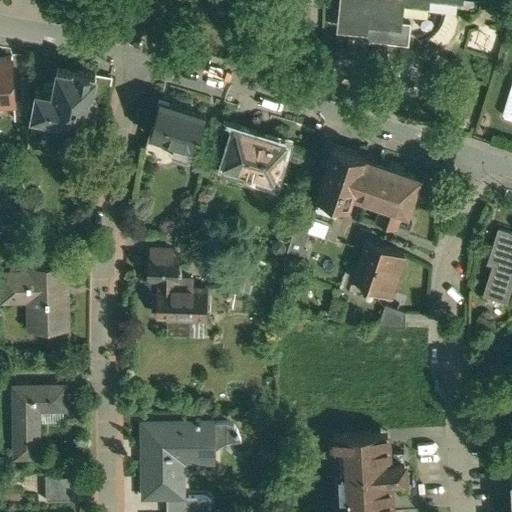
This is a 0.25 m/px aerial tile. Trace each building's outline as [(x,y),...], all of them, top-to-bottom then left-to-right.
[(342,0),(339,26),(365,29),(364,38),(391,41),(392,24),(400,24),(402,0),(411,0),(428,2),(427,0),(342,0)] [(0,103),(14,102),(12,58),(0,59),(0,103)] [(73,71),(58,68),(57,69),(54,83),(46,82),(45,83),(43,91),(38,90),(36,91),(31,117),(33,117),(32,123),(48,126),(49,120),(74,126),(73,128),(85,130),(85,127),(87,128),(88,119),(89,119),(94,116),(97,102),(97,98),(94,95),(92,95),(96,76),(95,74),(75,70),(73,71)] [(108,78),(96,76),(92,95),(94,95),(97,98),(97,102),(106,104),(107,104),(112,80),(108,78)] [(511,94),(510,93),(503,114),(505,118),(511,119),(511,94)] [(194,105),(173,98),(171,104),(160,101),(149,134),(176,143),(172,156),(189,161),(197,132),(200,133),(206,115),(192,110),(194,105)] [(286,144),(235,128),(223,164),(226,165),(224,172),(240,177),(242,171),(275,181),(286,144)] [(176,143),(149,134),(145,147),(172,156),(176,143)] [(365,156),(334,145),(317,195),(320,196),(308,231),(309,232),(326,237),(326,238),(327,238),(339,203),(348,206),(352,194),(380,204),(374,221),(396,229),(402,211),(407,212),(419,178),(403,173),(404,171),(403,168),(393,164),(388,166),(364,158),(365,156)] [(307,193),(282,271),(294,275),(300,258),(304,260),(307,250),(303,249),(309,232),(308,231),(320,196),(317,195),(316,196),(307,193)] [(511,232),(498,228),(490,252),(496,253),(489,276),(490,276),(485,293),(507,300),(511,284),(511,281),(511,278),(511,232)] [(403,254),(366,242),(353,280),(390,293),(403,254)] [(177,255),(177,257),(172,257),(172,249),(153,249),(153,247),(151,247),(150,255),(148,255),(148,281),(150,281),(150,279),(162,280),(161,287),(158,287),(157,318),(160,318),(160,317),(169,317),(169,335),(190,335),(191,317),(205,317),(204,319),(207,319),(208,287),(205,287),(204,289),(192,288),(192,279),(177,279),(178,255),(177,255)] [(257,270),(223,262),(223,260),(220,260),(216,276),(218,276),(219,275),(254,284),(257,270)] [(66,265),(28,266),(28,271),(2,272),(3,299),(29,298),(30,328),(28,328),(28,331),(68,329),(68,326),(65,326),(65,307),(63,307),(63,288),(67,288),(66,265)] [(405,314),(385,306),(377,328),(406,330),(405,314)] [(30,386),(30,382),(17,383),(17,385),(15,385),(16,455),(39,454),(38,407),(64,406),(64,386),(30,386)] [(197,422),(143,423),(144,496),(183,495),(182,460),(214,460),(214,449),(241,439),(237,430),(235,427),(233,425),(231,424),(228,422),(225,422),(200,422),(200,419),(197,419),(197,422)] [(388,433),(333,436),(333,449),(338,449),(339,474),(335,475),(335,477),(339,476),(341,502),(336,502),(337,511),(392,511),(391,491),(406,490),(404,464),(389,465),(389,454),(388,433)] [(404,453),(389,454),(389,465),(404,464),(404,453)] [(72,472),(45,473),(46,500),(72,500),(72,472)] [(190,511),(190,503),(167,503),(166,511),(190,511)]
